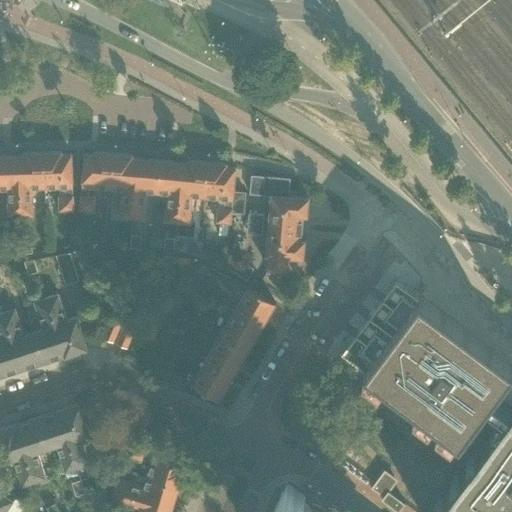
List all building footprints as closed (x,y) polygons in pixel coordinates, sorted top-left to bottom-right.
[(23,155),(21,156),(23,217),(33,216),(32,189),(47,189),(46,152),(23,153),(23,155)] [(61,152),(46,152),(47,189),(56,189),(57,189),(65,188),(65,197),(57,197),(58,212),(73,211),(72,195),(72,174),(71,154),(61,154),(61,152)] [(80,195),(79,211),(93,212),(94,197),(88,196),(89,188),(95,188),(108,190),(111,153),(94,152),(94,154),(84,153),(82,173),(81,187),(81,192),(80,195)] [(118,218),(130,219),(136,158),(132,158),(132,155),(111,153),(108,190),(120,191),(118,218)] [(21,156),(0,156),(0,190),(6,190),(7,217),(23,217),(21,156)] [(147,193),(158,194),(161,160),(136,158),(130,219),(144,220),(147,193)] [(163,222),(180,224),(186,163),(161,160),(158,194),(166,195),(163,222)] [(186,163),(180,224),(190,225),(192,198),(208,199),(211,162),(188,160),(188,163),(186,163)] [(226,164),(211,162),(208,199),(224,201),(223,208),(217,207),(216,222),(230,224),(231,211),(243,213),(245,193),(233,192),(235,167),(226,166),(226,164)] [(248,213),(248,224),(302,229),(303,216),(307,217),(308,198),(288,196),(290,179),(251,175),(249,194),(271,196),(269,218),(264,218),(264,214),(248,213)] [(302,229),(248,224),(247,234),(262,235),(262,232),(266,232),(264,256),(268,257),(267,270),(286,271),(288,257),(303,259),(304,240),(301,240),(302,229)] [(131,236),(130,249),(140,249),(141,236),(131,236)] [(165,239),(164,252),(174,253),(174,239),(165,239)] [(30,240),(21,241),(23,254),(32,253),(30,240)] [(21,241),(11,243),(13,256),(23,254),(21,241)] [(70,253),(56,256),(65,285),(79,281),(70,253)] [(226,253),(224,267),(247,280),(253,269),(226,253)] [(189,259),(169,259),(169,276),(189,275),(189,259)] [(34,260),(24,261),(28,275),(37,272),(34,260)] [(371,311),(342,351),(359,363),(460,439),(492,396),(493,395),(507,376),(511,369),(511,363),(463,327),(414,290),(396,277),(375,305),(371,311)] [(248,287),(233,312),(260,328),(275,303),(263,296),(263,295),(259,292),(258,293),(248,287)] [(57,294),(46,298),(47,299),(66,357),(87,350),(81,330),(76,317),(66,320),(57,294)] [(46,298),(32,303),(41,328),(33,331),(44,363),(59,358),(65,356),(65,357),(66,357),(47,299),(46,298)] [(14,308),(3,312),(23,370),(27,369),(44,363),(33,331),(23,334),(14,308)] [(3,312),(0,313),(0,373),(1,377),(23,370),(3,312)] [(233,312),(219,336),(246,352),(260,328),(233,312)] [(141,314),(136,335),(153,340),(159,319),(141,314)] [(110,321),(102,338),(112,343),(120,325),(110,321)] [(124,327),(116,344),(126,349),(134,331),(124,327)] [(219,336),(205,360),(232,376),(246,352),(219,336)] [(232,376),(205,360),(191,384),(201,389),(200,390),(205,393),(206,393),(217,399),(232,376)] [(80,403),(57,410),(58,411),(77,468),(77,469),(85,466),(90,464),(87,457),(81,438),(91,435),(86,421),(80,403)] [(511,511),(511,410),(436,511),(511,511)] [(58,411),(36,418),(47,450),(56,447),(65,473),(77,469),(77,468),(58,411)] [(15,424),(14,424),(34,483),(46,479),(38,453),(47,450),(36,418),(15,425),(15,424)] [(14,424),(0,428),(0,454),(3,464),(13,461),(22,487),(34,483),(14,424)] [(152,457),(146,474),(181,485),(186,469),(183,468),(186,459),(159,451),(159,452),(145,448),(145,447),(132,442),(128,457),(142,461),(144,455),(152,457)] [(437,511),(448,497),(466,485),(484,459),(475,452),(464,450),(455,450),(447,453),(438,457),(403,503),(384,489),(393,477),(384,470),(371,488),(371,489),(363,500),(375,509),(372,511),(313,511),(283,490),(274,511),(437,511)] [(85,466),(77,469),(81,480),(89,477),(85,466)] [(117,478),(113,490),(171,508),(178,487),(180,488),(181,485),(146,474),(143,486),(117,478)] [(81,480),(71,483),(76,496),(85,493),(81,480)] [(135,511),(134,511),(169,511),(171,508),(113,490),(109,503),(135,511)] [(0,508),(5,511),(13,501),(0,492),(0,508)] [(59,511),(55,503),(46,508),(47,511),(59,511)]
